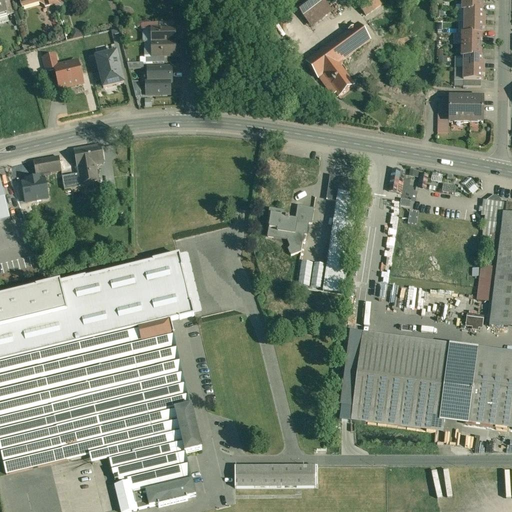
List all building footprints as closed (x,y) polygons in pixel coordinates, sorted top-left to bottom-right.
[(19,0),(21,7),(22,6),(22,5),(39,0),(40,3),(44,6),(45,9),(54,7),(52,0),(19,0)] [(289,0),(304,18),(325,2),(322,0),(289,0)] [(376,0),(357,0),(355,2),(366,16),(380,6),(376,0)] [(480,0),(465,0),(461,0),(462,12),(464,12),(482,12),(482,5),(480,5),(480,0)] [(9,1),(4,3),(6,13),(7,16),(13,15),(9,1)] [(482,12),(464,12),(464,23),(484,24),(485,17),(482,17),(482,12)] [(484,24),(464,23),(464,34),(464,35),(482,35),(482,30),(484,30),(484,24)] [(359,25),(326,49),(338,66),(342,63),(340,61),(370,39),(359,25)] [(175,29),(152,29),(152,43),(175,43),(175,29)] [(83,34),(74,30),(72,32),(72,40),(83,38),(83,37),(82,37),(83,34)] [(482,35),(464,35),(464,34),(461,34),(461,46),(479,47),(479,42),(482,42),(482,35)] [(175,57),(175,43),(152,43),(152,57),(175,57)] [(479,47),(461,46),(461,58),(463,58),(481,58),(482,52),(479,52),(479,47)] [(338,66),(326,49),(307,63),(318,79),(320,78),(333,95),(335,93),(338,97),(353,86),(338,66)] [(116,53),(96,58),(99,74),(120,69),(116,53)] [(55,56),(43,59),(47,72),(55,70),(54,68),(58,67),(55,56)] [(481,58),(463,58),(463,70),(484,70),(484,63),(481,63),(481,58)] [(58,67),(54,68),(55,70),(60,90),(83,84),(78,63),(58,67)] [(120,69),(99,74),(103,89),(124,84),(120,69)] [(172,69),(147,69),(148,82),(146,82),(146,83),(172,82),(172,69)] [(484,70),(463,70),(463,81),(481,82),(481,76),(483,76),(484,70)] [(359,78),(353,82),(359,91),(365,86),(359,78)] [(138,82),(132,83),(136,99),(142,97),(138,82)] [(172,82),(146,83),(146,96),(170,95),(170,83),(172,82)] [(483,99),(449,98),(449,121),(460,121),(460,124),(471,124),(471,121),(483,122),(483,99)] [(449,100),(438,100),(437,134),(448,134),(449,100)] [(340,109),(322,101),(317,111),(335,118),(340,109)] [(100,147),(74,151),(78,175),(80,185),(81,185),(98,182),(95,165),(103,164),(100,147)] [(59,158),(34,162),(36,177),(43,175),(61,172),(59,158)] [(28,181),(29,183),(22,184),(26,203),(48,199),(43,175),(36,177),(36,180),(28,181)] [(78,175),(62,177),(64,190),(81,187),(81,185),(80,185),(78,175)] [(337,202),(323,292),(342,295),(358,196),(356,195),(358,184),(341,182),(342,179),(332,178),(330,191),(328,191),(327,201),(337,202)] [(471,179),(464,187),(474,195),(481,187),(471,179)] [(0,180),(0,223),(10,221),(0,180)] [(454,187),(443,185),(442,192),(453,194),(454,187)] [(481,212),(481,217),(484,217),(479,267),(480,267),(476,302),(489,303),(486,328),(511,330),(511,204),(502,203),(497,196),(493,196),(486,201),(483,201),(482,208),(480,208),(479,208),(479,211),(479,212),(480,212),(481,212)] [(411,202),(401,200),(400,207),(410,209),(411,202)] [(290,218),(283,217),(284,212),(271,210),(268,224),(270,224),(268,238),(288,241),(291,247),(289,250),(291,257),(302,253),(304,235),(307,236),(309,224),(313,225),(315,210),(299,207),(297,221),(290,220),(290,218)] [(418,213),(410,212),(408,225),(416,226),(418,213)] [(179,256),(0,298),(0,449),(6,475),(107,451),(121,511),(139,511),(187,500),(187,499),(195,497),(185,454),(200,451),(173,335),(174,335),(171,321),(193,316),(179,256)] [(483,321),(466,319),(465,327),(472,328),(472,330),(478,331),(478,329),(482,329),(483,321)] [(511,353),(349,333),(337,422),(442,435),(444,424),(511,432),(511,353)] [(315,467),(235,467),(235,489),(273,488),(273,491),(284,491),(284,488),(315,488),(315,467)]
